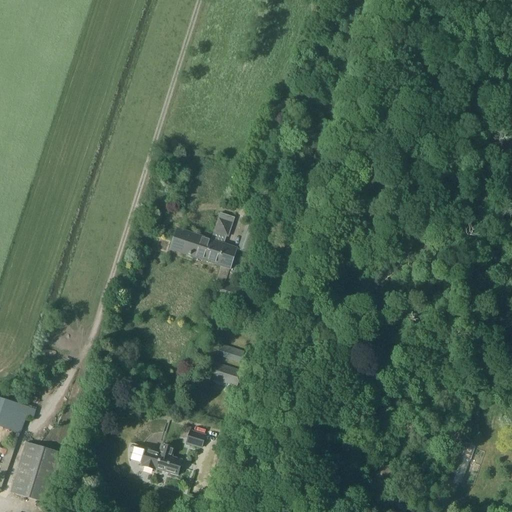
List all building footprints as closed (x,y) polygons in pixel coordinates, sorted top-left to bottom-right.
[(228,237),(234,218),(220,213),(214,232),(228,237)] [(169,250),(220,267),(215,281),(231,287),(237,270),(230,268),(236,249),(177,229),(169,250)] [(241,363),(244,353),(220,345),(217,355),(241,363)] [(238,386),(242,372),(210,362),(206,377),(238,386)] [(0,398),(0,425),(4,427),(13,403),(0,398)] [(206,436),(190,431),(186,444),(202,449),(206,436)] [(26,442),(11,493),(48,504),(63,453),(26,442)] [(469,444),(465,443),(452,481),(463,485),(471,462),(476,446),(472,445),(473,443),(470,442),(469,444)] [(142,467),(156,471),(156,470),(178,477),(183,460),(173,457),(175,449),(161,445),(159,453),(146,449),(141,466),(142,466),(142,467)] [(319,511),(338,511),(341,501),(333,500),(334,499),(323,496),(319,511)]
